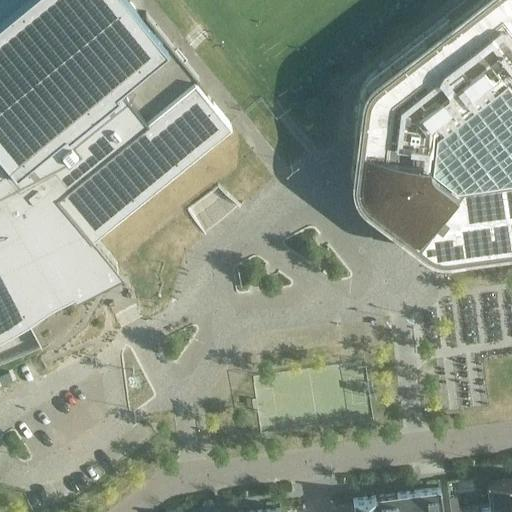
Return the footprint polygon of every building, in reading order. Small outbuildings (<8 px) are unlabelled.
[(74,295),(78,293),(122,270),(116,265),(92,235),(230,123),(195,79),(198,76),(145,11),(136,0),(0,0),(0,327),(25,315),(72,291),(74,295)] [(356,188),(358,191),(362,197),(365,200),(365,201),(448,250),(511,241),(511,0),(471,0),(426,36),(371,79),(366,85),(363,93),(362,101),(358,126),(353,169),(353,176),(353,182),(356,188)] [(489,502),(511,498),(511,477),(486,480),(489,502)] [(418,489),(421,511),(443,511),(440,486),(418,489)] [(396,492),(398,511),(421,511),(418,489),(396,492)] [(398,511),(396,492),(375,495),(377,511),(398,511)] [(377,511),(375,495),(352,498),(352,499),(353,511),(377,511)] [(456,495),(448,496),(450,508),(458,507),(456,495)] [(490,511),(511,511),(511,498),(489,502),(490,511)]
